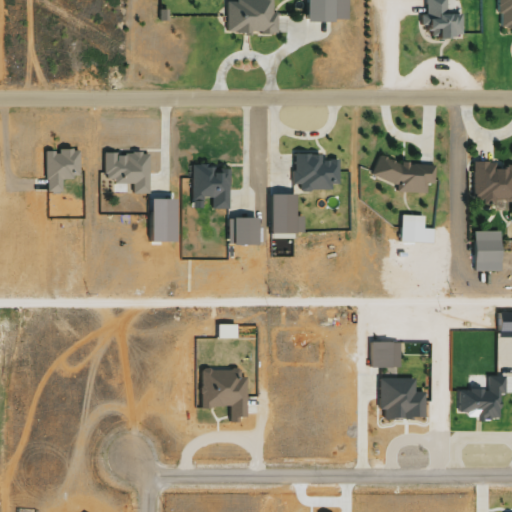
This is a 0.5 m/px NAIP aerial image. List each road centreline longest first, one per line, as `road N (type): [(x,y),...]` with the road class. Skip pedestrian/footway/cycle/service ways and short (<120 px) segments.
road 1 (residential): [(0,100),(511,100)]
road 2 (residential): [(138,467),(511,469)]
